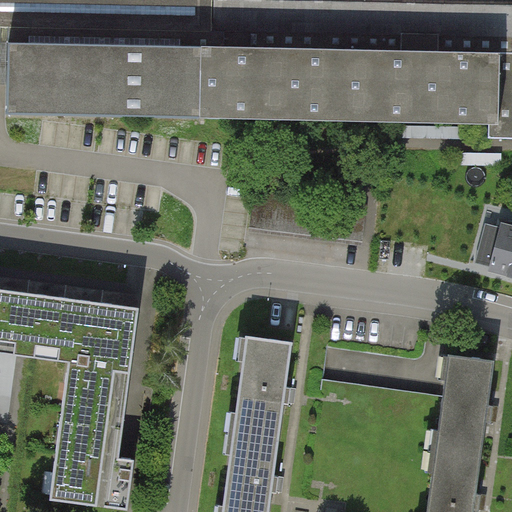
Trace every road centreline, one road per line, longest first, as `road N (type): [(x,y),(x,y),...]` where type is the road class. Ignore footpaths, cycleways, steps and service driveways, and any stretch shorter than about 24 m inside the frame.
road 1 (residential): [(208,287),(263,278),(444,300),(511,318)]
road 2 (residential): [(174,511),(208,287)]
road 3 (residential): [(208,287),(152,256),(0,235)]
